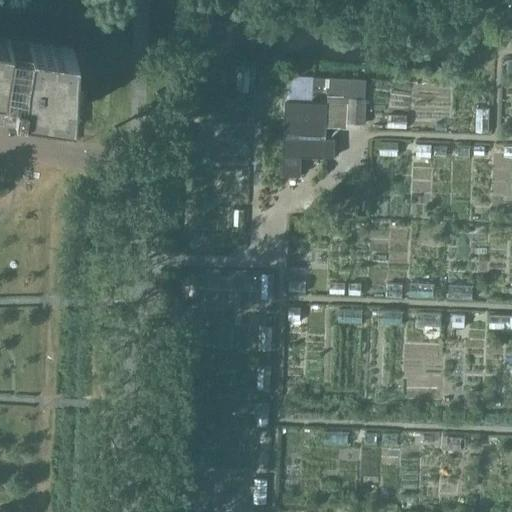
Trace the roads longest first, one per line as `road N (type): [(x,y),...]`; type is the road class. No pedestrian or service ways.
road 1 (residential): [(119,511),(134,166)]
road 2 (residential): [(134,166),(0,147)]
